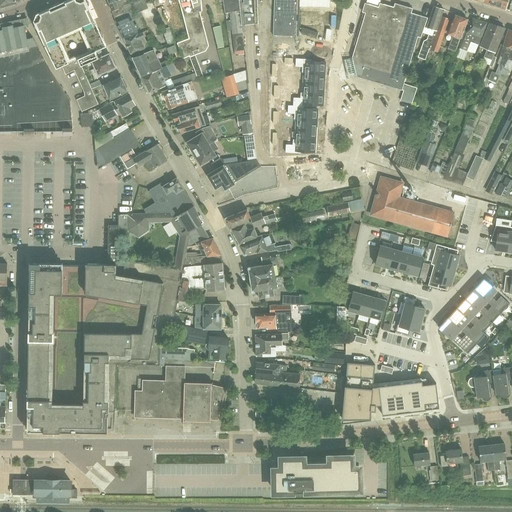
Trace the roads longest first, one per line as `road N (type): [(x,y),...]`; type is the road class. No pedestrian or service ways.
road 1 (residential): [(213,214),(285,191),(283,162),(326,158),(349,0)]
road 2 (residential): [(213,214),(239,281),(246,444)]
road 3 (tertiary): [(246,444),(453,421)]
road 4 (residential): [(114,43),(213,214)]
road 5 (residential): [(18,445),(21,250)]
road 6 (residential): [(21,250),(94,249),(93,146),(79,146)]
road 7 (tertiary): [(246,444),(67,446)]
road 8 (residential): [(447,298),(354,272),(365,229)]
road 9 (residential): [(447,298),(430,327),(453,421)]
